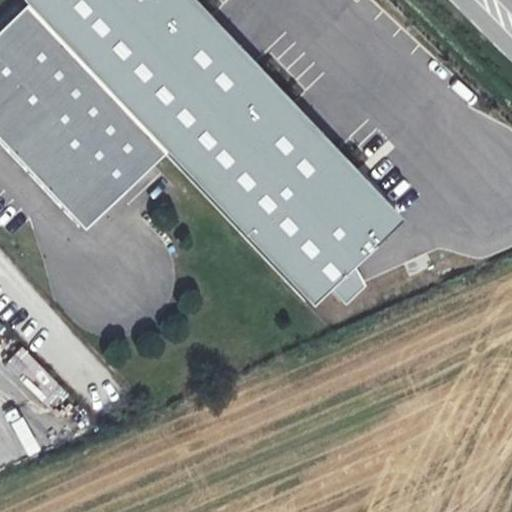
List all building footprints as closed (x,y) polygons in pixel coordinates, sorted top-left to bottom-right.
[(388,210),(186,0),(22,0),(302,291),(388,210)] [(21,1),(0,20),(0,139),(76,221),(155,149),(21,1)] [(4,364),(47,408),(64,390),(21,347),(4,364)] [(75,363),(66,373),(86,392),(95,383),(75,363)] [(0,374),(0,402),(14,389),(0,374)] [(5,421),(39,457),(61,437),(27,400),(5,421)]
